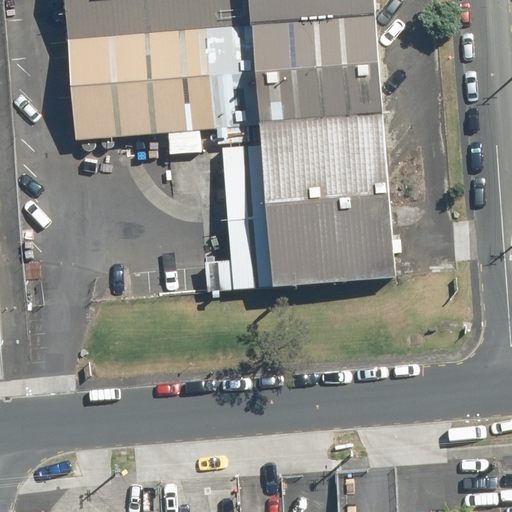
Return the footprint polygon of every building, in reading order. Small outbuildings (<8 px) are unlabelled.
[(249,0),(65,0),(68,37),(247,23),(251,23),(249,0)] [(378,0),(249,0),(251,23),(377,13),(379,13),(378,0)] [(377,13),(251,23),(259,122),(381,113),(384,113),(377,13)] [(247,23),(68,37),(76,139),(255,125),(247,23)] [(381,113),(259,122),(261,145),(223,148),(234,287),(393,275),(381,113)]
